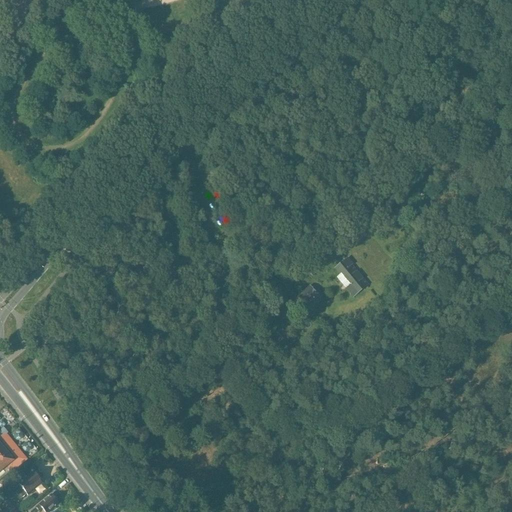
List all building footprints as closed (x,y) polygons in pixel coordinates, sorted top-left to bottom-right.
[(347,259),(335,269),(340,275),(339,276),(348,286),(346,288),(353,297),(368,285),(363,279),(356,271),(357,271),(352,265),(347,259)] [(309,286),(297,297),(303,304),(312,296),(317,302),(324,295),(315,286),(312,289),(309,286)] [(0,480),(22,463),(1,437),(3,436),(0,432),(0,480)] [(21,488),(15,493),(20,499),(24,497),(27,495),(28,496),(34,491),(33,490),(42,483),(38,478),(39,477),(36,473),(35,474),(32,470),(17,483),(21,488)] [(38,505),(35,507),(35,508),(30,511),(38,511),(42,510),(44,511),(48,511),(59,504),(51,495),(38,505)] [(1,506),(5,511),(16,511),(8,501),(1,506)]
